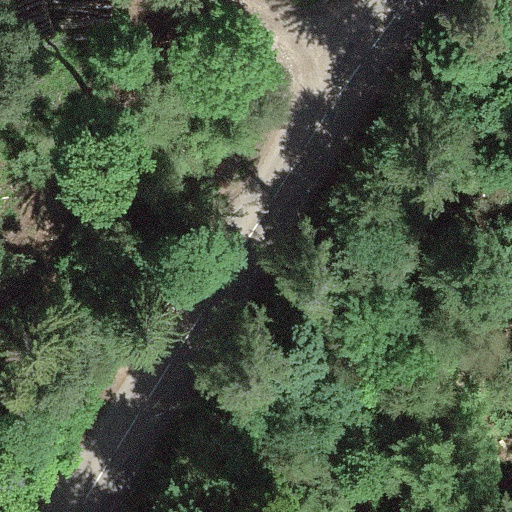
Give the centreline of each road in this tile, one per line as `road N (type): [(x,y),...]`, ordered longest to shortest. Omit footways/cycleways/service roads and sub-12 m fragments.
road 1 (tertiary): [(394,0),(322,92),(83,511)]
road 2 (track): [(236,0),(322,92)]
